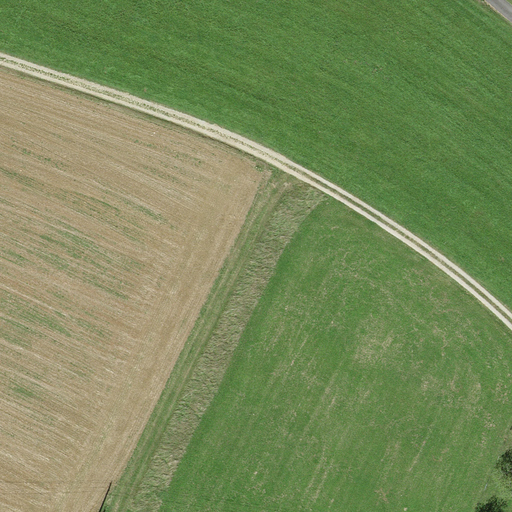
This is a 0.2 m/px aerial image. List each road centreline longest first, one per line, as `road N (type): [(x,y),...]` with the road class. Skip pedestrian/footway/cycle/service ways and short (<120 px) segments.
road 1 (track): [(511,322),(405,235),(290,166),(182,118),(0,57)]
road 2 (track): [(113,511),(197,329),(290,166)]
